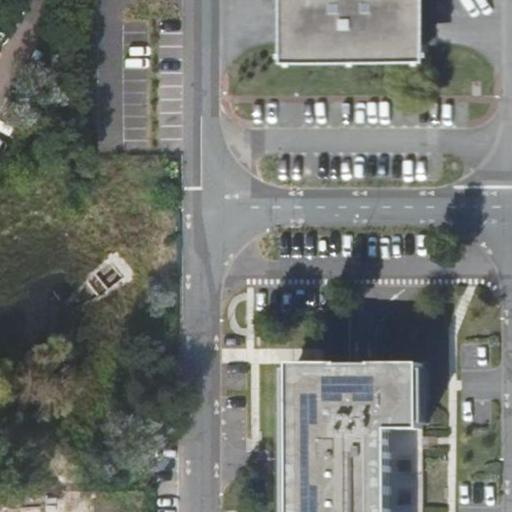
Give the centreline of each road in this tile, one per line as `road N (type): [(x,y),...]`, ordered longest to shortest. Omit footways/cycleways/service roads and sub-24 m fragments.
road 1 (unclassified): [(511,208),(202,209)]
road 2 (unclassified): [(202,209),(196,511)]
road 3 (unclassified): [(203,0),(202,209)]
